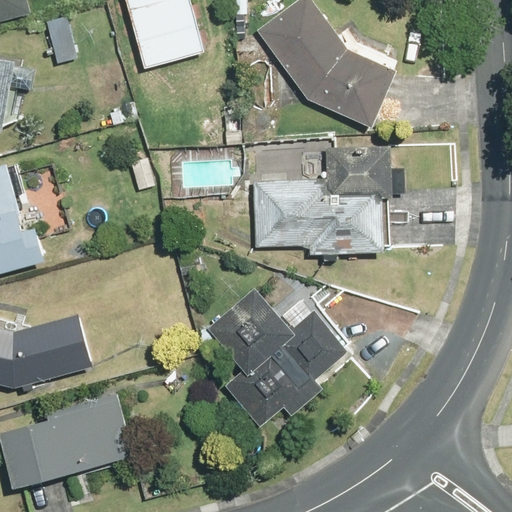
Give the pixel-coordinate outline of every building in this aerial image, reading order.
[(0,0),(0,22),(37,13),(33,0),(0,0)] [(131,0),(150,71),(209,56),(194,0),(131,0)] [(356,52),(317,0),(301,0),(260,31),(311,99),(383,127),(405,71),(356,52)] [(70,14),(48,20),(60,64),(82,58),(70,14)] [(20,59),(0,56),(0,138),(12,134),(20,59)] [(330,181),(259,179),(258,247),(318,248),(317,255),(391,256),(392,198),(409,198),(410,168),(398,168),(398,145),(331,144),(330,181)] [(13,162),(0,166),(0,275),(58,259),(48,227),(32,231),(13,162)] [(297,328),(258,286),(212,329),(249,368),(230,385),(267,425),(286,407),(296,419),(325,391),(320,386),(357,351),(317,309),(297,328)] [(33,327),(0,318),(0,382),(33,390),(105,369),(88,311),(33,327)] [(57,421),(6,434),(21,493),(141,462),(124,393),(54,411),(57,421)]
